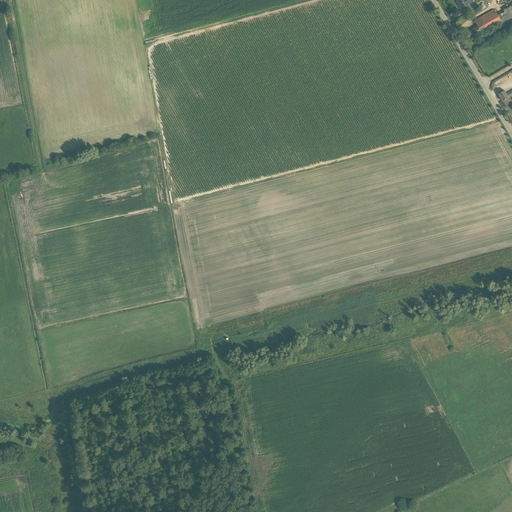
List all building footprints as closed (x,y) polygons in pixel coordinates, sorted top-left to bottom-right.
[(473,2),(472,0),(457,0),(458,1),(457,2),(462,9),(469,5),(467,3),(470,2),(471,3),(473,2)] [(511,4),(503,9),(505,12),(501,14),(504,18),(507,16),(508,19),(511,16),(511,4)] [(475,22),(478,27),(482,33),(501,22),(496,14),(494,11),(475,22)] [(469,40),(482,33),(478,27),(465,34),(469,40)] [(509,98),(511,95),(511,91),(507,95),(505,91),(499,94),(503,101),(509,98)]
